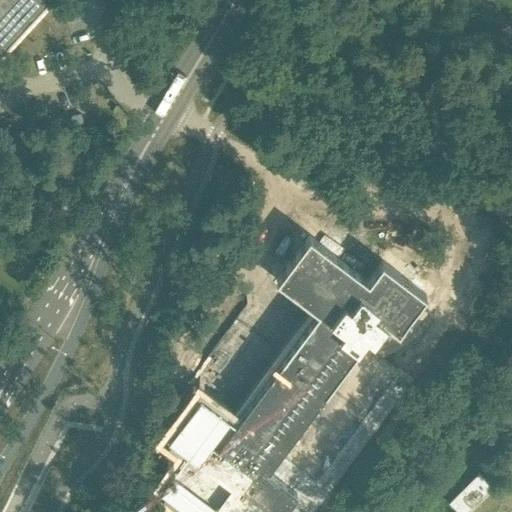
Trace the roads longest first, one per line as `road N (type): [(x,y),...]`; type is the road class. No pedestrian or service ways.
road 1 (secondary): [(104,238),(236,0)]
road 2 (secondary): [(0,472),(65,360),(104,238)]
road 3 (secondary): [(104,238),(0,392)]
